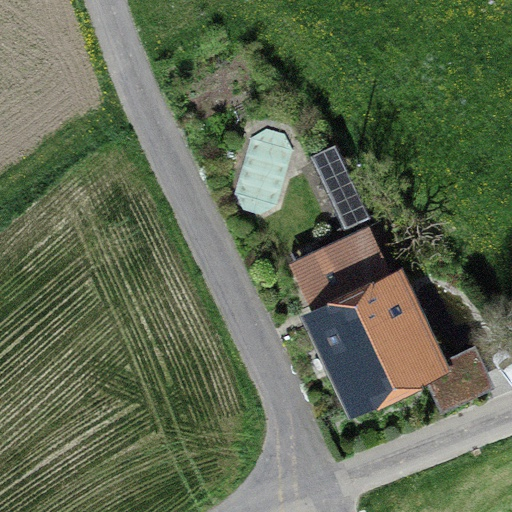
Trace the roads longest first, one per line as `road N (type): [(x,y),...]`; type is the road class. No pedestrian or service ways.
road 1 (unclassified): [(322,486),(177,180),(107,0)]
road 2 (unclassified): [(511,412),(322,486)]
